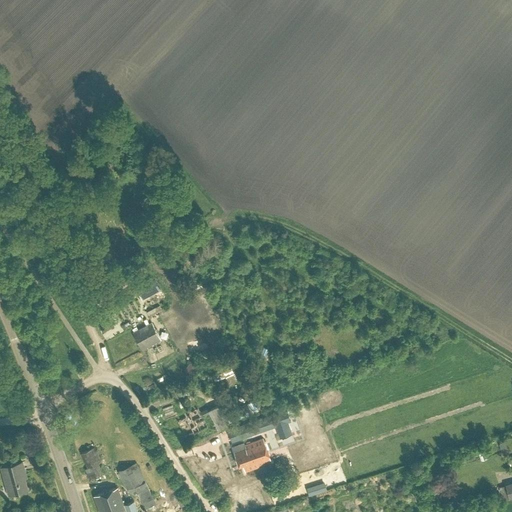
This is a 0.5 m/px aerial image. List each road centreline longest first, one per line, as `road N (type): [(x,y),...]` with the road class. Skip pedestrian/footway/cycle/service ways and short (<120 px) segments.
road 1 (track): [(511,361),(301,230),(260,217),(212,222),(98,304),(92,322),(109,377)]
road 2 (residential): [(213,511),(109,377),(86,381),(41,410)]
